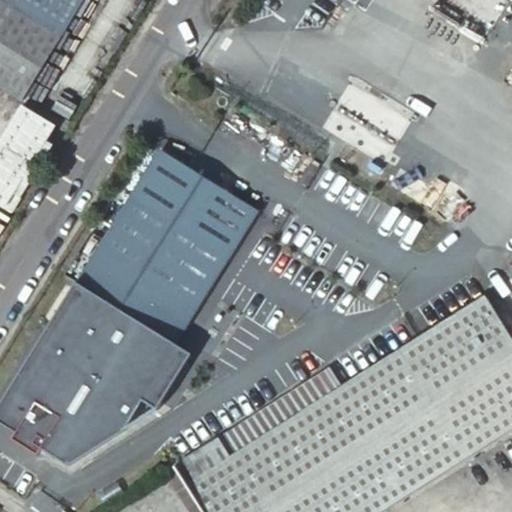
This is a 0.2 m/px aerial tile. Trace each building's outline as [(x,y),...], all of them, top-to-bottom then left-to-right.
[(0,0),(0,87),(18,99),(77,0),(0,0)] [(325,129),(389,159),(411,114),(347,83),(325,129)] [(21,103),(0,136),(0,205),(8,211),(50,143),(44,139),(53,123),(21,103)] [(253,212),(155,150),(0,396),(0,422),(12,430),(8,436),(35,453),(39,447),(65,464),(120,429),(139,399),(154,408),(189,352),(172,341),(253,212)] [(422,337),(229,458),(263,511),(382,511),(511,430),(511,337),(486,297),(422,337)] [(409,316),(216,437),(229,458),(422,337),(409,316)] [(174,463),(203,511),(263,511),(229,458),(216,437),(174,463)]
